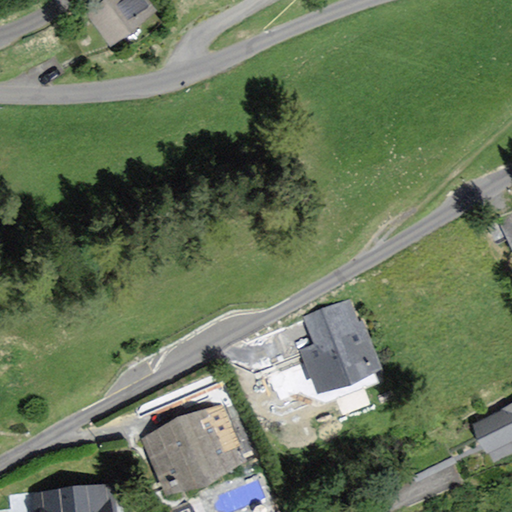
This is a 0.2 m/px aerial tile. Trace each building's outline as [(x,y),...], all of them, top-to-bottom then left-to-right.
[(108,0),(89,14),(111,44),(158,11),(149,0),(108,0)] [(511,214),(501,220),(511,242),(511,214)] [(305,317),(315,343),(301,349),(318,393),(384,369),(365,319),(360,321),(352,299),(305,317)] [(511,454),(511,402),(475,420),(495,462),(511,454)] [(218,405),(142,438),(167,494),(242,462),(218,405)] [(118,511),(115,483),(10,495),(11,511),(118,511)]
